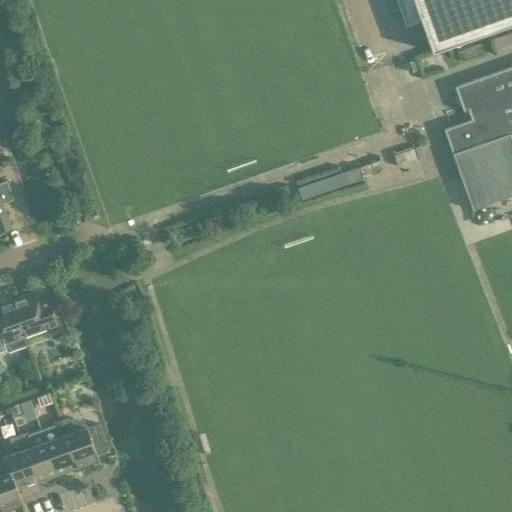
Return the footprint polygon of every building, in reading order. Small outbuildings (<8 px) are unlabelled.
[(511,0),(396,0),(406,26),(422,20),(432,49),(433,51),(511,23),(511,0)] [(412,59),(405,61),(409,73),(416,71),(412,59)] [(511,66),(455,86),(464,111),(468,109),(471,119),(444,128),(472,209),(511,194),(511,141),(509,133),(511,132),(511,66)] [(398,166),(419,159),(415,147),(394,155),(398,166)] [(359,167),(363,178),(384,171),(380,160),(359,167)] [(359,167),(298,187),(302,200),(363,179),(359,167)] [(0,183),(0,230),(10,227),(2,204),(13,200),(6,181),(0,183)] [(33,292),(12,300),(27,343),(49,336),(48,334),(65,328),(55,301),(39,307),(33,292)] [(27,343),(12,300),(0,303),(0,351),(5,350),(6,351),(27,343)] [(65,385),(57,388),(59,395),(67,392),(65,385)] [(19,404),(8,408),(11,417),(22,413),(19,404)] [(69,417),(60,420),(77,467),(98,459),(96,454),(108,449),(99,423),(87,427),(84,420),(73,418),(69,419),(69,417)] [(77,467),(60,420),(52,423),(53,426),(41,430),(57,474),(77,467)] [(37,482),(57,474),(41,430),(29,435),(28,432),(20,435),(37,482)] [(3,458),(8,471),(9,470),(16,489),(17,489),(37,482),(20,435),(12,438),(17,451),(3,456),(3,458)] [(0,507),(2,511),(23,504),(17,489),(16,489),(9,470),(8,471),(3,458),(0,459),(0,507)]
